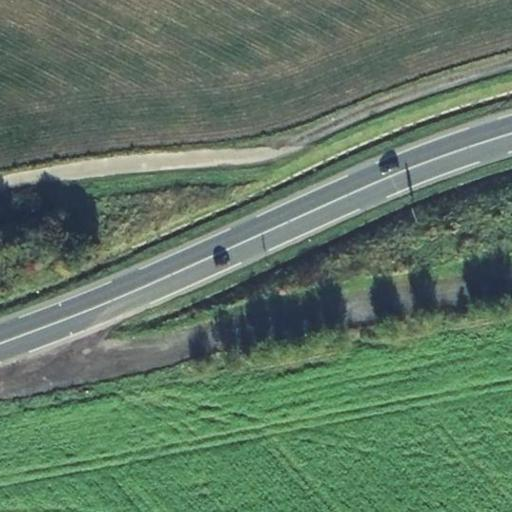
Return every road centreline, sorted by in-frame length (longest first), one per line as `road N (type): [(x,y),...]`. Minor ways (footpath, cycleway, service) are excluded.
road 1 (secondary): [(0,344),(364,186),(511,133)]
road 2 (track): [(0,187),(274,155),(379,107),(511,65)]
road 3 (track): [(511,286),(62,371),(37,330)]
